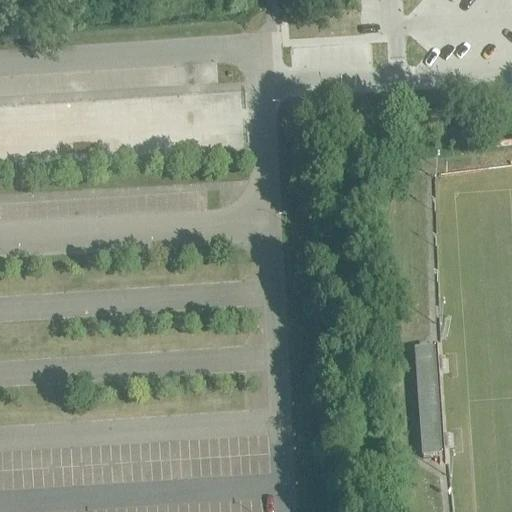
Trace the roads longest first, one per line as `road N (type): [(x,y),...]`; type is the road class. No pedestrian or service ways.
road 1 (residential): [(0,238),(268,223),(263,85)]
road 2 (residential): [(263,85),(260,48),(0,61)]
road 3 (residential): [(511,71),(263,85)]
